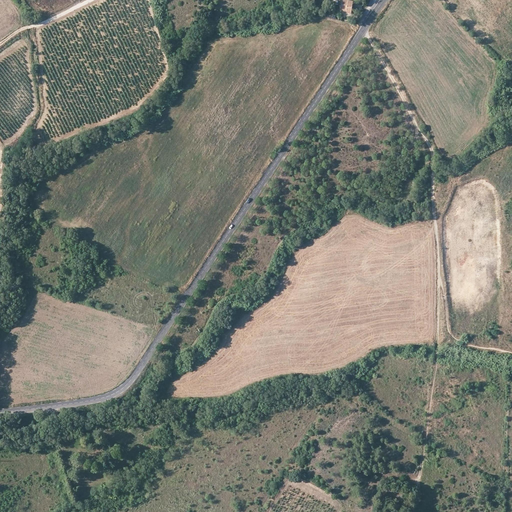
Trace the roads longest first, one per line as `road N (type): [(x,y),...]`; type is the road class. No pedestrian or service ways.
road 1 (tertiary): [(0,412),(98,399),(130,381),(384,0)]
road 2 (track): [(415,511),(436,361),(432,152),(363,28)]
